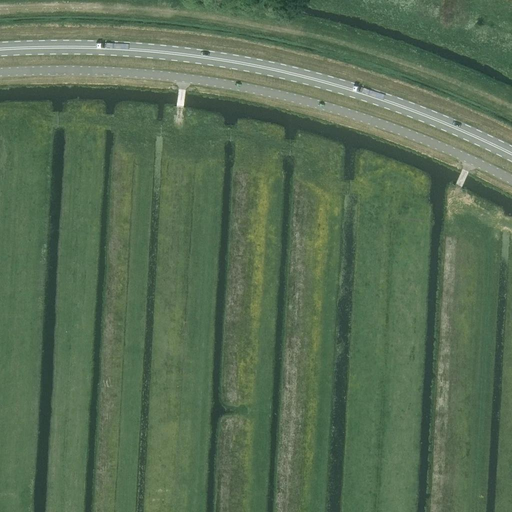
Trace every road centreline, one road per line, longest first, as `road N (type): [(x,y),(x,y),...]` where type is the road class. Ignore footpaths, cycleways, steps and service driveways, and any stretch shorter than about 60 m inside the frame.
road 1 (unclassified): [(511,183),(404,134),(259,92),(76,69),(0,70)]
road 2 (primary): [(0,48),(100,46),(286,72),(370,95),(511,154)]
